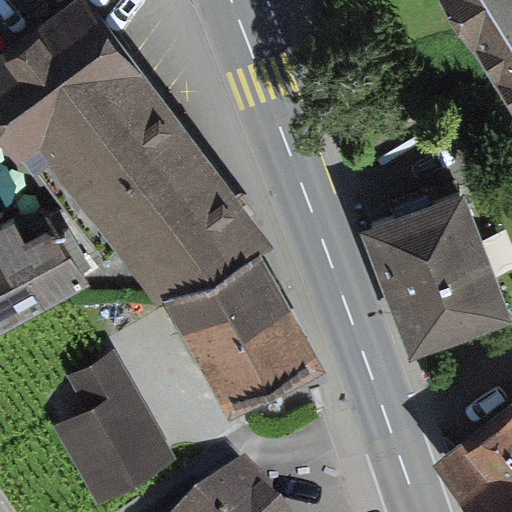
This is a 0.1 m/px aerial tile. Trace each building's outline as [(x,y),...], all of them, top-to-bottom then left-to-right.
[(253,227),(84,0),(63,0),(0,46),(0,129),(19,154),(36,141),(154,300),(253,227)] [(511,0),(451,0),(511,101),(511,0)] [(364,214),(411,337),(511,299),(511,289),(468,175),(364,214)] [(0,331),(86,281),(51,221),(27,235),(16,216),(0,225),(0,331)] [(168,296),(222,407),(314,362),(260,251),(168,296)] [(59,419),(99,499),(172,463),(117,352),(74,373),(89,404),(59,419)] [(511,511),(511,395),(443,453),(491,511),(511,511)] [(246,477),(205,511),(255,511),(245,500),(257,490),(246,477)]
